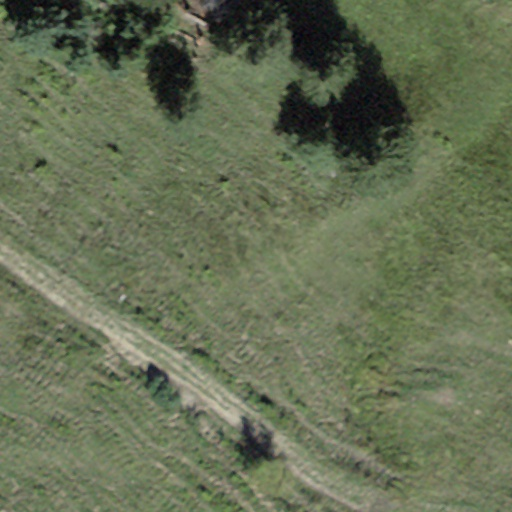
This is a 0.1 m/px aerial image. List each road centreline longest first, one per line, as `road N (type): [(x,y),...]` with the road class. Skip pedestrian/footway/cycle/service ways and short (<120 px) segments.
road 1 (track): [(0,251),(374,511)]
road 2 (track): [(369,508),(511,428)]
